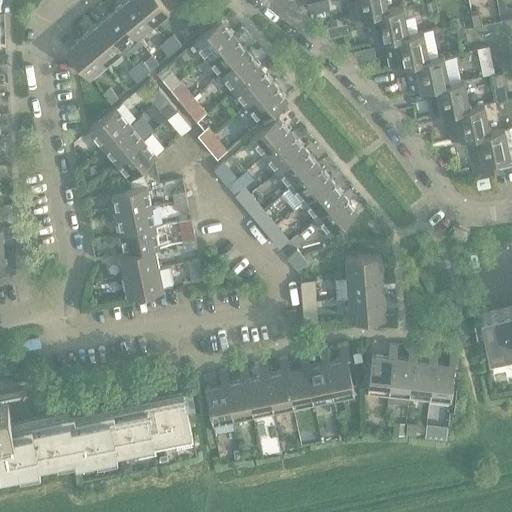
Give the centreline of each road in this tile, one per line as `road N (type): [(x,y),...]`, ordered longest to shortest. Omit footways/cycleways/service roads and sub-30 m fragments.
road 1 (residential): [(45,309),(72,341),(270,311),(280,277),(203,176)]
road 2 (residential): [(511,212),(478,215),(447,198),(383,108),(269,0)]
road 3 (residential): [(45,309),(73,272),(37,62),(44,17),(62,0)]
